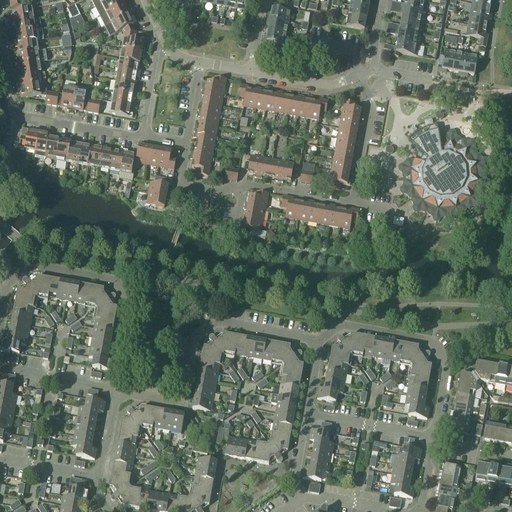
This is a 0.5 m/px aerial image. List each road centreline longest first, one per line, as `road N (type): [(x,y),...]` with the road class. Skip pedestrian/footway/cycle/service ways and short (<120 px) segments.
road 1 (residential): [(115,391),(179,404),(192,338),(216,323),(311,346)]
road 2 (residential): [(375,69),(350,203),(241,189)]
road 3 (residential): [(432,442),(446,360),(420,337),(339,324),(311,346)]
road 4 (residential): [(0,322),(7,283),(34,266),(114,283),(132,305)]
road 5 (residential): [(375,69),(336,84),(249,70)]
road 6 (residential): [(432,442),(306,414)]
road 7 (residential): [(141,138),(16,119)]
